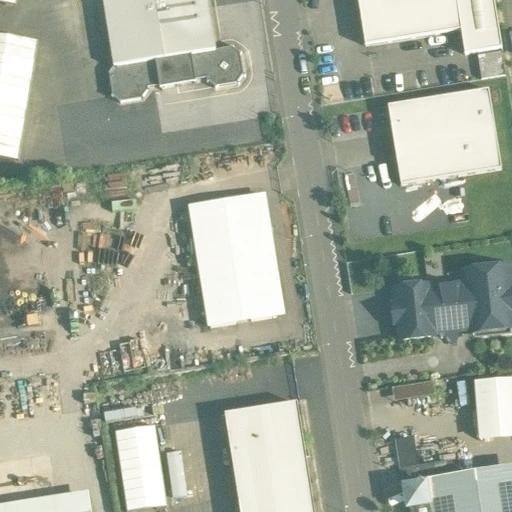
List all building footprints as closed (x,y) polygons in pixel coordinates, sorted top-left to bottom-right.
[(205,0),(102,0),(113,70),(215,53),(214,53),(205,0)] [(455,0),(356,0),(364,48),(460,33),(461,33),(455,0)] [(492,0),(455,0),(461,33),(460,33),(464,56),(501,51),(492,0)] [(0,157),(23,160),(39,39),(0,33),(0,157)] [(113,70),(109,76),(112,97),(111,99),(112,99),(113,98),(120,103),(119,105),(120,105),(121,104),(141,100),(142,102),(143,101),(141,100),(146,92),(148,93),(149,93),(147,92),(147,89),(159,87),(160,90),(195,84),(195,82),(207,80),(207,82),(206,84),(207,84),(208,82),(215,88),(214,89),(215,90),(216,88),(236,85),(237,86),(238,85),(236,84),(242,77),(243,78),(244,77),(242,76),(239,57),(240,55),(239,54),(239,56),(232,50),(232,49),(231,49),(230,50),(214,53),(215,53),(113,70)] [(500,54),(477,57),(479,69),(502,65),(500,54)] [(502,65),(479,69),(481,81),(504,77),(502,65)] [(488,93),(387,109),(400,188),(500,172),(488,93)] [(256,199),(190,209),(209,330),(275,319),(256,199)] [(506,271),(465,276),(466,288),(471,332),(473,342),(511,337),(511,323),(511,315),(511,314),(511,293),(508,294),(506,271)] [(466,288),(426,292),(431,336),(471,332),(466,288)] [(511,381),(474,385),(479,443),(511,440),(511,381)] [(398,384),(399,408),(438,407),(437,383),(398,384)] [(313,511),(297,406),(224,418),(239,511),(313,511)] [(155,431),(117,437),(128,511),(165,511),(167,511),(155,431)] [(447,464),(425,467),(428,486),(449,482),(447,464)] [(425,467),(401,471),(404,490),(428,486),(425,467)] [(449,482),(428,486),(432,506),(432,511),(511,511),(511,496),(508,473),(449,482)] [(428,486),(404,490),(407,510),(432,506),(428,486)] [(90,511),(87,494),(0,508),(0,511),(90,511)]
